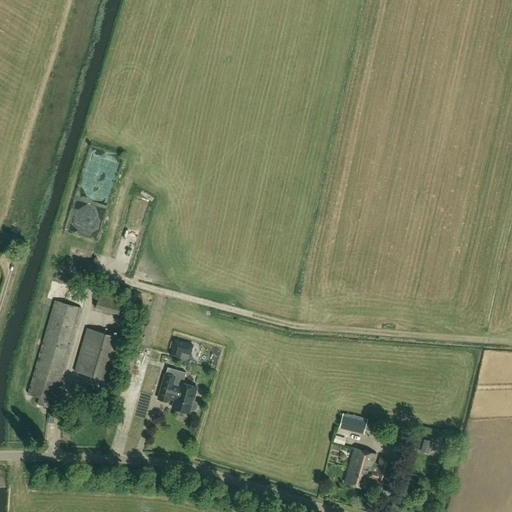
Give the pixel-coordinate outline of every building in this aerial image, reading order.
[(138,219),(145,221),(151,200),(138,197),(134,212),(139,213),(138,219)] [(124,265),(130,267),(133,258),(126,256),(124,265)] [(27,393),(40,397),(38,404),(53,408),(82,308),(55,300),(27,393)] [(124,338),(87,327),(74,370),(112,382),(124,338)] [(214,374),(197,369),(190,395),(208,400),(214,374)] [(364,434),(369,418),(343,413),(340,428),(364,434)] [(355,449),(345,482),(366,489),(369,478),(387,483),(393,463),(380,459),(375,473),(371,472),(376,455),(355,449)]
